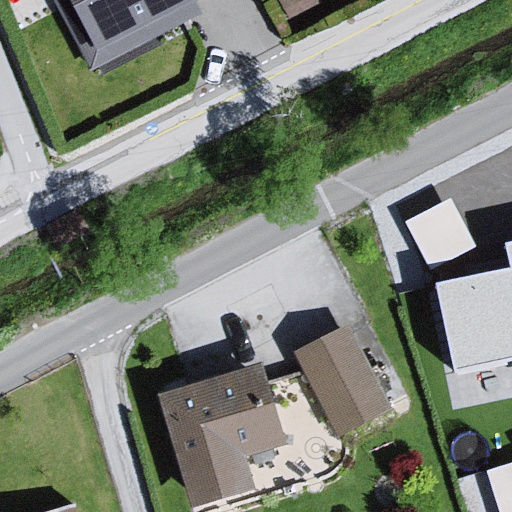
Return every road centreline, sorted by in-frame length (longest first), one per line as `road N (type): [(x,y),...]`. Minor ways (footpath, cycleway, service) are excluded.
road 1 (residential): [(0,373),(511,105)]
road 2 (residential): [(45,202),(450,0)]
road 3 (residential): [(45,202),(0,89)]
